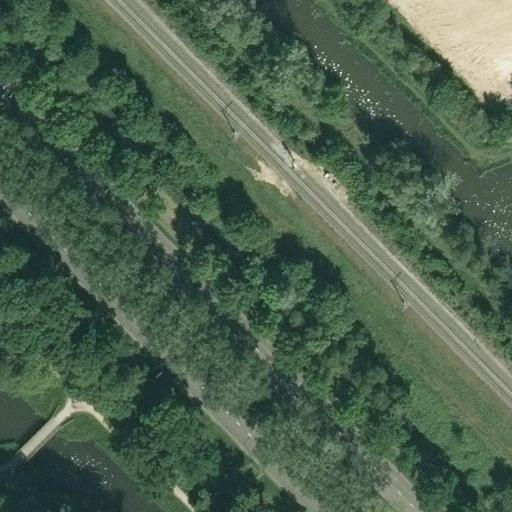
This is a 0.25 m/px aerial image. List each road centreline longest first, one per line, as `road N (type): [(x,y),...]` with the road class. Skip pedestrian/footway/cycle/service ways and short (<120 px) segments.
road 1 (primary): [(416,511),(0,93)]
road 2 (primary): [(0,185),(325,511)]
